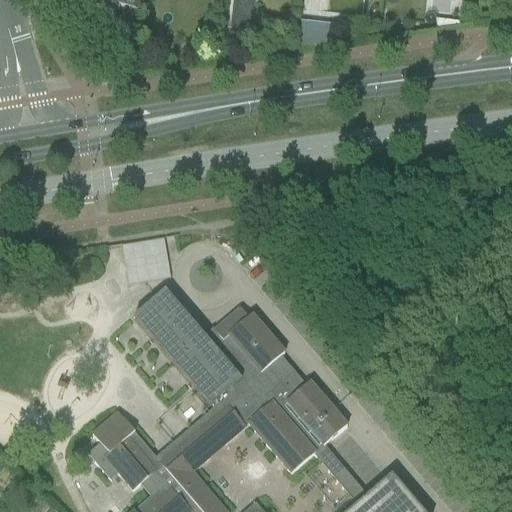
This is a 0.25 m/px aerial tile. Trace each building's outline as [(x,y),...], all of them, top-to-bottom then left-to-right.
[(85,0),(84,11),(118,15),(118,9),(140,12),(140,0),(85,0)] [(458,25),(436,22),(437,33),(458,30),(458,25)] [(299,26),(296,54),(326,50),(329,29),(299,26)] [(162,242),(121,249),(127,288),(169,281),(162,242)] [(132,321),(209,411),(211,409),(213,411),(155,460),(117,416),(91,438),(98,446),(86,457),(110,485),(118,478),(132,494),(146,482),(156,494),(135,511),(417,511),(390,480),(366,500),(323,449),(345,430),(308,386),(305,389),(280,360),(283,357),(250,319),(247,321),(239,312),(213,334),(216,338),(207,345),(163,294),(132,321)]
